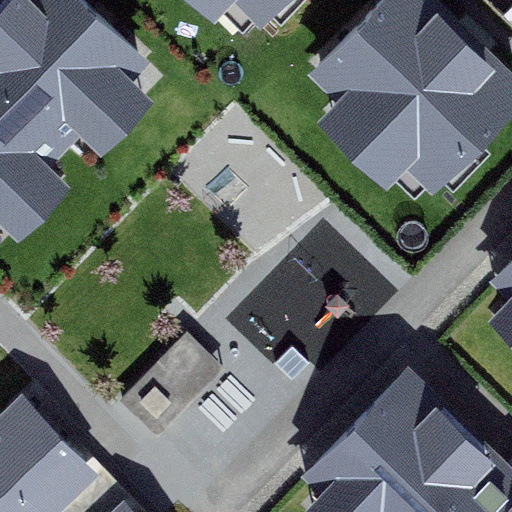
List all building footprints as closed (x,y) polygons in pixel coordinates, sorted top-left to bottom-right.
[(83,0),(4,0),(0,5),(0,199),(141,55),(83,0)] [(268,0),(251,0),(261,9),(268,0)] [(511,92),(511,75),(430,0),(377,0),(318,64),(436,174),(511,92)] [(511,259),(503,269),(511,278),(511,259)] [(511,511),(511,474),(405,370),(314,463),(364,511),(511,511)] [(181,407),(145,372),(122,396),(158,431),(181,407)] [(33,511),(42,504),(49,511),(77,511),(92,498),(71,476),(86,462),(26,400),(0,424),(0,511),(33,511)] [(105,511),(92,498),(77,511),(133,511),(128,506),(122,511),(105,511)]
